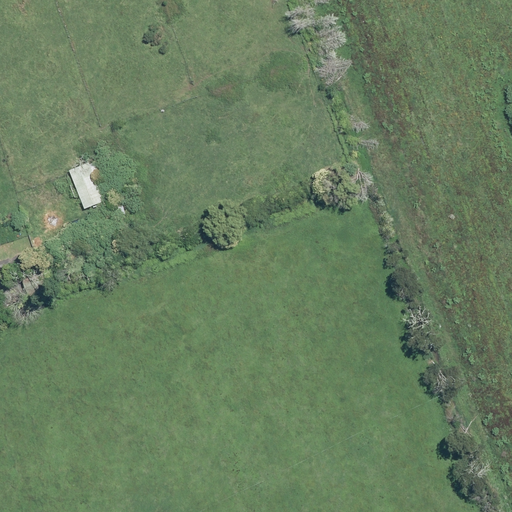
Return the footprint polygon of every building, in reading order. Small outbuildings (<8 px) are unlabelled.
[(73,173),(88,210),(109,201),(95,164),(73,173)] [(124,202),(116,205),(120,217),(129,215),(124,202)] [(106,205),(109,216),(116,214),(113,203),(106,205)] [(39,214),(29,217),(34,237),(44,234),(39,214)] [(122,237),(115,239),(118,250),(125,248),(122,237)]
